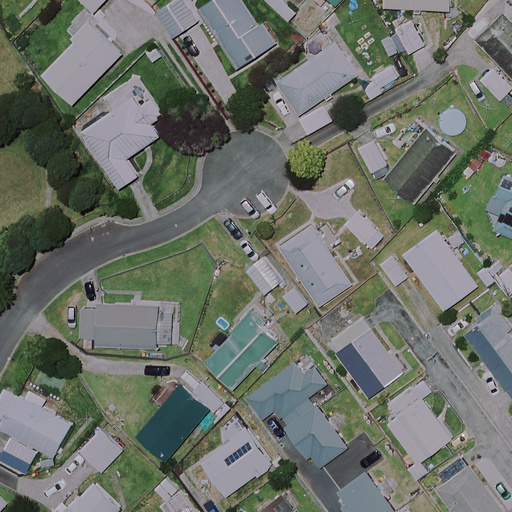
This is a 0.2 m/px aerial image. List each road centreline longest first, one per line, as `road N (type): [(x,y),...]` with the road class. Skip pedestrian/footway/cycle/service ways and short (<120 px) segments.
road 1 (residential): [(0,339),(9,318),(60,265),(169,224),(247,173)]
road 2 (residential): [(434,348),(511,458)]
